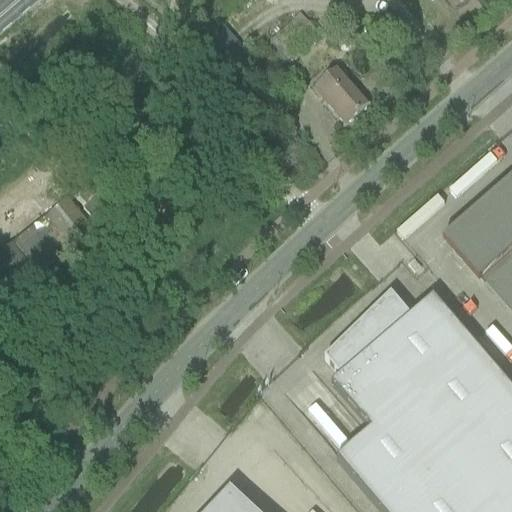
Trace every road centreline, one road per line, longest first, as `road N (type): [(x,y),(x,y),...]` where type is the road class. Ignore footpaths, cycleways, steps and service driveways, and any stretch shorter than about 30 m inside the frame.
road 1 (unclassified): [(52,511),(318,231)]
road 2 (unclassified): [(318,231),(511,65)]
road 3 (unclassified): [(318,231),(161,42)]
